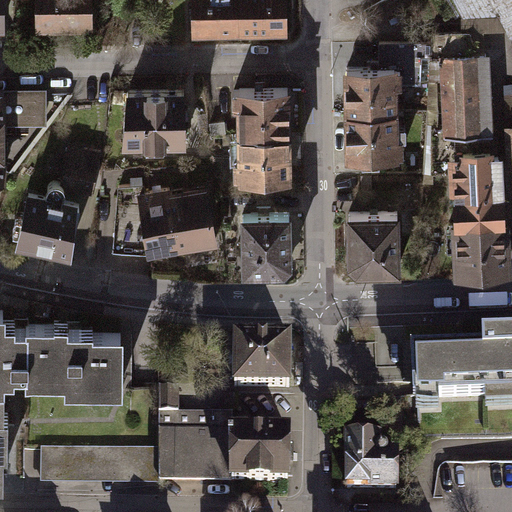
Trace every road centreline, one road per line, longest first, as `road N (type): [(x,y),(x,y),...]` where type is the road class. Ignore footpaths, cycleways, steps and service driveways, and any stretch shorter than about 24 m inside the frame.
road 1 (tertiary): [(0,264),(203,298),(325,299)]
road 2 (residential): [(0,64),(323,62)]
road 3 (residential): [(323,62),(325,299)]
road 4 (residential): [(325,299),(320,511)]
road 5 (tertiary): [(325,299),(511,294)]
